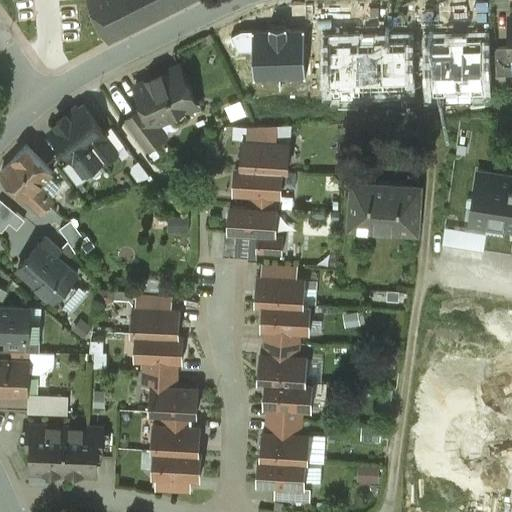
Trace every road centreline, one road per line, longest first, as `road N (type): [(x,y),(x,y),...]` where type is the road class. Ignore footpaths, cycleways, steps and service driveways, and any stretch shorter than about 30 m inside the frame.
road 1 (residential): [(229,511),(235,401),(222,329),(226,262)]
road 2 (residential): [(38,101),(228,0)]
road 3 (residential): [(10,510),(86,497),(158,511)]
